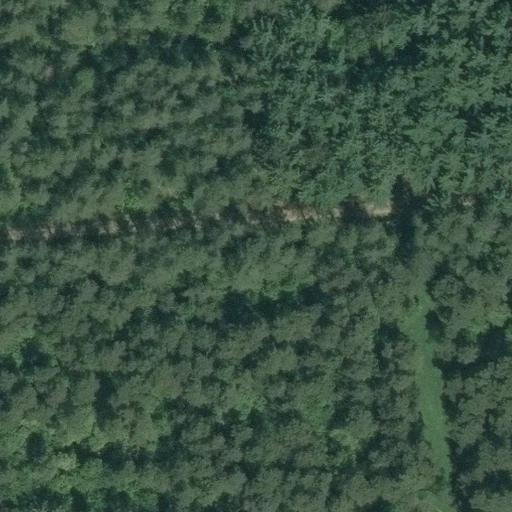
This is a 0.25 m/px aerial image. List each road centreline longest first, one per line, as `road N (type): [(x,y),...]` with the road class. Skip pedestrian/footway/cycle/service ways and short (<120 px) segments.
road 1 (track): [(511,205),(0,253)]
road 2 (track): [(428,214),(468,511)]
